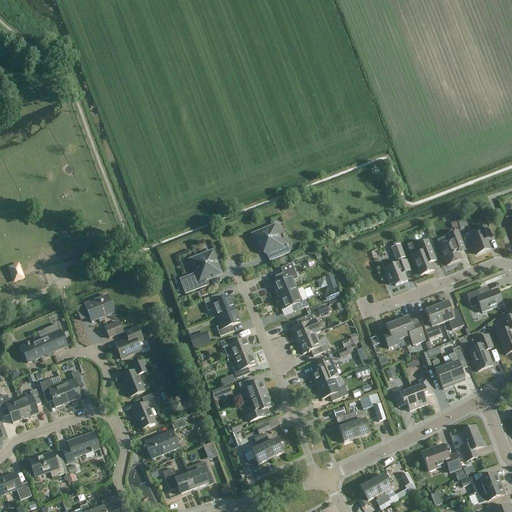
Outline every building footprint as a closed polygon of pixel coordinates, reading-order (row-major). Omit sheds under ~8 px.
[(274,226),(252,236),(259,252),(262,251),(265,253),(269,262),(290,254),(286,244),(285,245),(286,246),(282,248),(277,237),(278,236),(274,226)] [(477,231),(479,236),(470,239),(477,255),(490,250),(486,241),(492,238),(487,227),(477,231)] [(458,254),(465,252),(462,245),(457,232),(446,236),(449,244),(439,247),(447,267),(461,261),(458,254)] [(419,254),(412,257),(420,277),(434,272),(428,257),(433,255),(428,242),(416,246),(419,254)] [(179,280),(185,295),(208,286),(205,278),(207,277),(208,278),(210,274),(215,277),(221,275),(212,252),(192,260),(194,267),(192,268),(195,274),(179,280)] [(394,284),(395,287),(407,282),(400,264),(384,270),(389,286),(394,284)] [(273,286),(278,298),(296,291),(293,282),(298,280),(292,265),(280,269),(282,275),(275,278),(277,284),(273,286)] [(9,269),(14,282),(23,279),(22,278),(18,266),(9,269)] [(334,295),(342,292),(336,276),(328,280),(334,295)] [(296,291),(278,298),(284,311),(292,307),(295,313),(308,308),(305,302),(306,298),(302,289),(297,291),(296,291)] [(479,306),(482,314),(503,305),(497,291),(483,296),(481,290),(466,296),(471,309),(479,306)] [(214,310),(217,318),(235,311),(230,298),(225,300),(223,294),(205,302),(209,312),(214,310)] [(99,321),(100,324),(105,322),(104,319),(115,314),(108,297),(85,306),(92,324),(99,321)] [(446,302),(435,306),(443,325),(448,323),(452,332),(464,327),(459,314),(452,317),(446,302)] [(443,325),(435,306),(424,310),(430,324),(423,327),(428,340),(441,336),(437,327),(443,325)] [(235,311),(217,318),(221,327),(217,328),(221,338),(234,333),(232,327),(240,324),(235,311)] [(292,330),(297,343),(315,335),(320,333),(315,320),(314,321),(311,315),(298,321),(300,327),(292,330)] [(407,317),(396,321),(403,340),(409,338),(412,347),(425,342),(420,329),(413,332),(407,317)] [(511,332),(511,317),(502,321),(506,331),(497,334),(506,356),(511,353),(511,332)] [(390,337),(384,340),(388,350),(399,345),(398,342),(403,340),(396,321),(385,325),(390,337)] [(105,329),(109,340),(123,334),(119,323),(105,329)] [(52,350),(66,344),(58,325),(44,331),(46,338),(21,348),(27,364),(53,354),(52,350)] [(138,345),(144,342),(138,328),(125,333),(128,341),(115,346),(121,361),(141,353),(138,345)] [(315,335),(297,343),(303,355),(311,352),(313,358),(329,351),(324,339),(318,342),(315,335)] [(469,351),(477,373),(492,367),(486,352),(493,349),(488,336),(476,341),(479,347),(469,351)] [(228,362),(234,360),(252,353),(247,340),(238,343),(236,338),(226,342),(227,343),(221,345),(228,362)] [(445,353),(456,349),(454,344),(443,348),(445,353)] [(452,366),(446,368),(454,386),(465,382),(459,367),(465,364),(459,348),(452,351),(453,355),(448,357),(452,366)] [(234,360),(239,373),(235,374),(237,380),(251,375),(248,369),(257,366),(252,353),(234,360)] [(426,355),(420,357),(425,369),(431,367),(426,355)] [(311,375),(316,388),(334,380),(329,368),(333,366),(330,360),(317,366),(319,371),(311,375)] [(454,386),(446,368),(441,370),(437,361),(432,363),(443,391),(454,386)] [(121,378),(130,399),(145,393),(138,377),(149,373),(144,362),(131,367),(133,373),(121,378)] [(74,381),(61,386),(68,405),(81,400),(78,391),(84,389),(78,372),(72,375),(74,381)] [(420,387),(411,390),(418,409),(427,406),(425,398),(433,395),(427,379),(418,382),(420,387)] [(245,390),(250,402),(268,395),(263,382),(255,386),(253,380),(239,385),(241,391),(245,390)] [(334,380),(316,388),(322,400),(330,397),(332,403),(348,396),(344,386),(337,389),(334,380)] [(68,405),(61,386),(53,389),(51,384),(41,387),(46,402),(52,400),(56,409),(68,405)] [(418,409),(411,390),(402,394),(400,389),(392,393),(398,409),(407,405),(409,413),(418,409)] [(32,397),(19,401),(26,420),(39,415),(36,407),(41,404),(36,391),(30,393),(32,397)] [(143,400),(145,405),(133,410),(141,431),(156,425),(150,410),(160,405),(155,394),(143,400)] [(367,411),(384,405),(380,394),(363,400),(367,411)] [(268,395),(250,402),(255,415),(248,417),(250,424),(270,416),(267,410),(273,408),(268,395)] [(26,420),(19,401),(10,405),(7,396),(0,398),(0,407),(4,418),(10,416),(13,425),(26,420)] [(355,414),(349,416),(357,440),(370,435),(365,421),(356,424),(355,421),(357,420),(355,414)] [(357,440),(349,416),(343,418),(345,424),(347,424),(348,427),(339,430),(343,444),(357,440)] [(172,425),(175,432),(186,427),(183,420),(172,425)] [(465,447),(459,449),(465,463),(477,458),(474,451),(484,448),(480,439),(479,439),(475,427),(460,433),(465,447)] [(66,431),(60,433),(63,444),(69,442),(66,431)] [(145,444),(152,461),(180,449),(173,433),(145,444)] [(69,450),(63,452),(67,465),(74,462),(73,460),(92,453),(94,458),(101,455),(94,434),(67,444),(69,450)] [(266,435),(260,438),(271,460),(284,454),(277,441),(269,445),(267,442),(269,441),(266,435)] [(260,438),(255,440),(257,446),(259,445),(261,448),(252,453),(258,467),(271,460),(260,438)] [(421,454),(428,473),(447,466),(450,474),(460,470),(454,455),(447,458),(442,446),(421,454)] [(49,473),(52,479),(65,475),(58,456),(52,458),(50,453),(31,460),(37,477),(49,473)] [(187,472),(194,491),(208,486),(206,478),(211,476),(206,463),(200,465),(187,470),(187,472)] [(194,491),(187,472),(176,476),(173,470),(163,474),(170,492),(178,489),(181,496),(194,491)] [(16,492),(20,502),(31,498),(26,485),(21,487),(16,474),(0,480),(0,496),(0,498),(16,492)] [(401,477),(406,487),(412,484),(407,474),(401,477)] [(478,481),(482,492),(500,485),(496,474),(478,481)] [(384,476),(372,483),(384,505),(390,502),(387,496),(385,497),(383,494),(392,489),(384,476)] [(460,482),(462,488),(475,483),(473,477),(460,482)] [(376,503),(379,508),(384,505),(372,483),(360,490),(367,503),(376,498),(377,502),(376,503)] [(478,511),(485,509),(483,504),(504,496),(500,485),(482,492),(474,495),(479,506),(471,509),(472,511),(478,511)] [(104,509),(96,511),(111,511),(108,501),(102,503),(104,509)]
